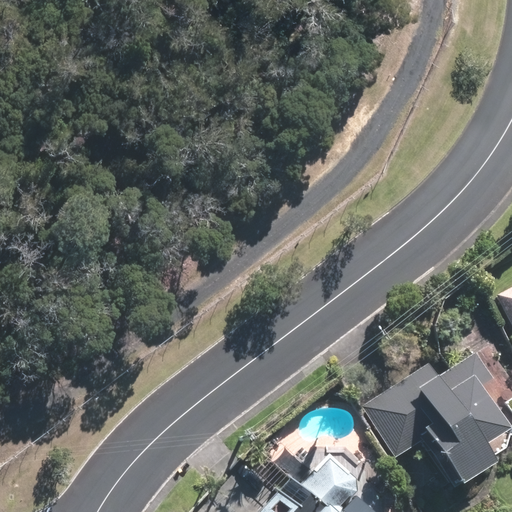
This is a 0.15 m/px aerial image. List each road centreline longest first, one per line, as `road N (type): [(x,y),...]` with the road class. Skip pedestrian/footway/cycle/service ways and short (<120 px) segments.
road 1 (track): [(0,430),(343,165),(431,42),(430,0)]
road 2 (unclassified): [(98,511),(167,418),(431,219),(495,148),(511,115)]
